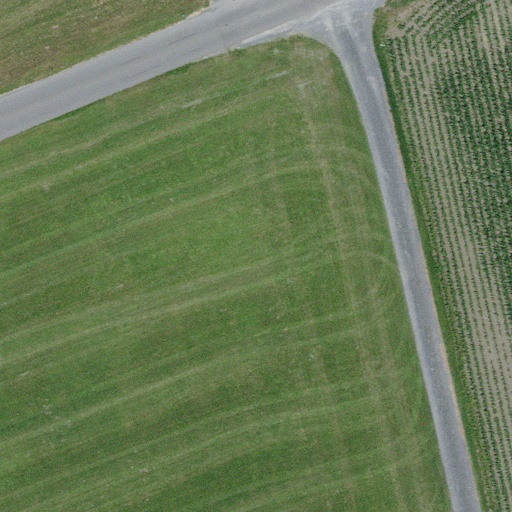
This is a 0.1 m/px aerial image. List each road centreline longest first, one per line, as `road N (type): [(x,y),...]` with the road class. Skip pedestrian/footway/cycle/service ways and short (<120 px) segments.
road 1 (track): [(441,511),(323,0)]
road 2 (unclassified): [(362,0),(0,146)]
